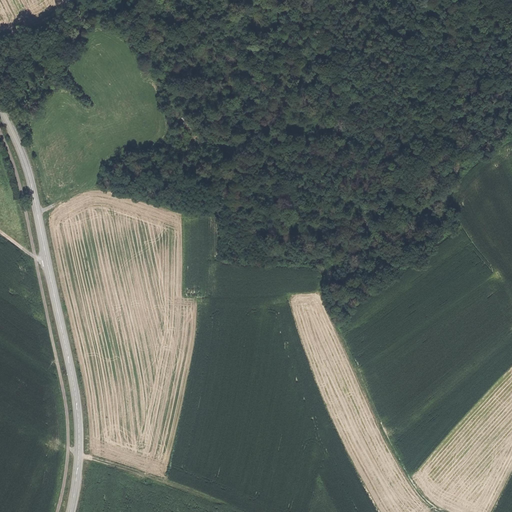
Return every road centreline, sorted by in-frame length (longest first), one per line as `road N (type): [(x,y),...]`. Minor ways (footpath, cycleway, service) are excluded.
road 1 (secondary): [(0,105),(27,170),(75,393),(70,511)]
road 2 (track): [(443,511),(423,499),(396,457),(325,303)]
